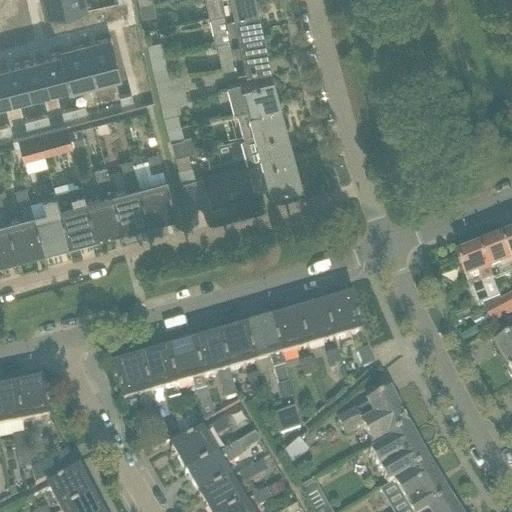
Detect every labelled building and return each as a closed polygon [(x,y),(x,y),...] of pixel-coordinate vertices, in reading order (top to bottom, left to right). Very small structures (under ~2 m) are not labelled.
[(84,0),(40,0),(44,18),(86,9),(84,0)] [(153,6),(152,0),(137,0),(140,10),(142,18),(156,15),(153,6)] [(255,7),(253,0),(221,0),(224,14),(255,7)] [(260,33),(255,7),(224,14),(209,17),(215,43),(260,33)] [(266,60),(260,33),(215,43),(220,70),(266,60)] [(110,38),(84,45),(94,87),(121,80),(110,38)] [(147,44),(150,56),(164,53),(162,41),(147,44)] [(84,45),(58,52),(67,86),(69,93),(94,87),(84,45)] [(58,52),(39,56),(48,91),(67,86),(58,52)] [(169,76),(164,53),(150,56),(158,92),(183,87),(180,74),(169,76)] [(39,56),(20,61),(29,96),(48,91),(39,56)] [(20,61),(2,66),(11,101),(29,96),(20,61)] [(2,66),(0,66),(0,103),(11,101),(2,66)] [(270,75),(251,80),(226,87),(233,113),(277,101),(270,75)] [(186,101),(183,87),(158,92),(161,107),(186,101)] [(110,100),(99,103),(101,111),(112,108),(110,100)] [(284,127),(277,101),(233,113),(240,139),(253,136),(284,127)] [(99,103),(87,106),(89,114),(101,111),(99,103)] [(66,111),(54,114),(56,122),(68,119),(66,111)] [(54,114),(42,117),(44,125),(56,122),(54,114)] [(181,127),(177,114),(163,117),(167,131),(181,127)] [(29,121),(17,124),(19,132),(31,129),(29,121)] [(17,124),(5,127),(7,135),(19,132),(17,124)] [(66,125),(38,133),(44,155),(72,147),(70,141),(66,125)] [(183,137),(181,127),(167,131),(169,142),(171,141),(175,156),(187,152),(187,153),(195,151),(191,134),(183,137)] [(291,153),(284,127),(253,136),(260,161),(291,153)] [(44,155),(38,133),(12,140),(15,148),(19,146),(23,160),(44,155)] [(158,153),(147,156),(151,171),(162,168),(158,153)] [(298,179),(291,153),(260,161),(247,164),(254,191),(298,179)] [(146,218),(137,187),(130,160),(120,163),(127,189),(113,193),(111,194),(120,225),(146,218)] [(111,194),(113,193),(106,166),(94,170),(100,197),(85,201),(94,232),(120,225),(111,194)] [(193,166),(191,167),(177,170),(180,183),(182,182),(195,179),(193,166)] [(209,203),(204,184),(202,177),(195,179),(182,182),(184,189),(189,209),(209,203)] [(168,194),(164,179),(137,187),(146,218),(172,211),(173,213),(168,194)] [(94,232),(85,201),(81,184),(57,191),(57,189),(54,190),(59,207),(67,239),(94,232)] [(26,188),(14,191),(18,206),(25,204),(30,203),(26,188)] [(59,207),(54,190),(49,191),(51,197),(30,203),(33,215),(41,246),(67,239),(59,207)] [(0,257),(15,253),(6,222),(0,198),(0,257)] [(41,246),(33,215),(6,222),(15,253),(41,246)] [(511,275),(511,261),(504,242),(482,251),(494,283),(511,275)] [(511,296),(502,301),(494,283),(482,251),(458,261),(478,309),(483,307),(494,325),(511,313),(511,296)] [(350,303),(324,310),(333,341),(349,336),(360,334),(350,300),(349,300),(350,303)] [(333,341),(324,310),(298,318),(307,349),(333,341)] [(307,349),(298,318),(272,325),(281,356),(307,349)] [(511,322),(494,331),(495,332),(502,328),(508,341),(497,347),(511,368),(509,371),(511,375),(511,322)] [(293,399),(281,356),(272,325),(246,333),(255,364),(269,359),(283,403),(293,399)] [(255,364),(246,333),(220,341),(229,371),(255,364)] [(229,371),(220,341),(193,348),(202,379),(217,375),(225,401),(236,398),(229,371)] [(202,379),(193,348),(167,356),(176,387),(191,382),(199,410),(210,406),(202,379)] [(367,349),(356,354),(361,365),(362,368),(373,364),(367,349)] [(338,353),(326,356),(330,371),(342,368),(338,353)] [(176,387),(167,356),(141,363),(150,394),(176,387)] [(312,361),(300,364),(304,379),(316,375),(312,361)] [(150,394),(141,363),(115,371),(114,369),(113,369),(123,403),(124,403),(124,402),(139,397),(146,424),(157,421),(149,394),(150,394)] [(258,376),(247,379),(252,394),(263,390),(258,376)] [(41,387),(14,392),(21,425),(49,419),(42,385),(40,385),(41,387)] [(0,428),(21,425),(14,392),(0,395),(0,428)] [(409,426),(404,417),(401,417),(389,394),(372,404),(369,406),(369,407),(357,413),(338,423),(344,433),(361,423),(375,447),(386,440),(387,441),(389,440),(408,430),(407,429),(409,426)] [(180,399),(169,402),(173,417),(184,414),(180,399)] [(296,409),(274,416),(281,436),(302,428),(296,409)] [(230,431),(225,421),(211,428),(216,438),(230,431)] [(427,465),(408,430),(389,440),(390,442),(371,453),(372,454),(371,454),(390,485),(391,486),(396,483),(408,476),(427,465)] [(214,458),(200,434),(170,451),(171,453),(173,452),(186,474),(214,458)] [(13,438),(16,453),(28,451),(25,436),(13,438)] [(222,470),(241,459),(234,446),(214,458),(186,474),(200,498),(228,481),(222,470)] [(35,487),(73,466),(66,453),(31,471),(35,487)] [(427,465),(408,476),(396,483),(411,511),(427,511),(448,499),(427,465)] [(258,478),(252,467),(238,475),(244,486),(258,478)] [(79,474),(78,473),(48,489),(59,511),(63,511),(89,499),(77,475),(79,474)] [(230,511),(242,505),(228,481),(200,498),(208,511),(230,511)] [(311,483),(298,491),(305,502),(319,493),(313,482),(311,483)] [(272,501),(266,490),(252,499),(258,509),(272,501)] [(459,511),(451,497),(448,499),(427,511),(459,511)] [(96,511),(89,499),(63,511),(96,511)]
